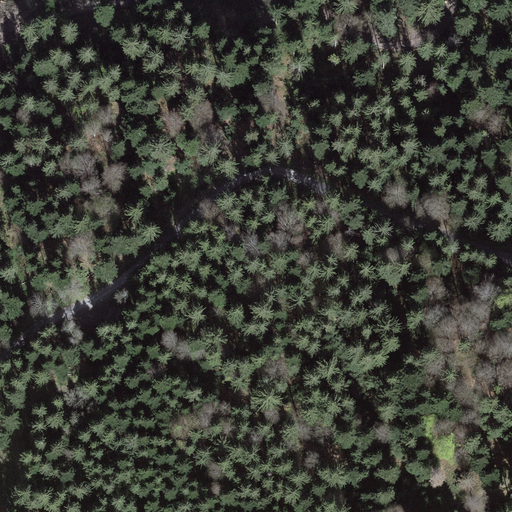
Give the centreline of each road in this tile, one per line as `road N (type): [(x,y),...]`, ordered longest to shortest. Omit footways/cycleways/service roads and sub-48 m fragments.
road 1 (track): [(511,257),(268,171),(224,188),(111,291),(36,324),(0,366)]
road 2 (track): [(2,511),(16,483),(27,405),(103,366),(104,337),(83,302)]
road 3 (track): [(462,0),(444,25),(406,42),(355,32),(293,0)]
road 4 (track): [(130,0),(0,39)]
